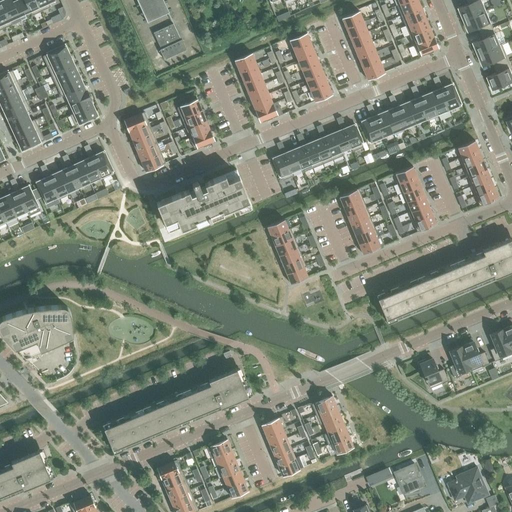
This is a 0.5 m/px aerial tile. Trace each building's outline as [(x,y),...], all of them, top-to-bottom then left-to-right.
[(0,0),(0,29),(12,24),(0,0)] [(0,0),(12,24),(12,25),(27,18),(24,13),(18,0),(17,0),(13,2),(11,0),(0,0)] [(18,0),(24,13),(30,11),(32,15),(41,11),(36,0),(18,0)] [(36,0),(41,11),(50,7),(48,2),(52,0),(36,0)] [(136,0),(147,22),(168,12),(162,0),(136,0)] [(418,0),(408,0),(397,5),(401,15),(421,6),(418,0)] [(466,0),(468,4),(459,7),(461,12),(460,13),(463,19),(486,10),(481,0),(466,0)] [(59,14),(50,18),(51,19),(53,23),(62,19),(65,15),(65,12),(65,11),(62,6),(57,9),(59,14)] [(421,6),(401,15),(405,25),(425,16),(421,6)] [(486,10),(463,19),(466,26),(467,26),(469,31),(478,27),(480,33),(493,27),(486,10)] [(342,18),(346,28),(363,21),(359,11),(342,18)] [(425,16),(405,25),(409,35),(429,26),(425,16)] [(363,21),(346,28),(350,39),(368,31),(363,21)] [(163,59),(186,49),(181,39),(180,40),(172,24),(153,32),(160,49),(159,49),(163,59)] [(429,26),(409,35),(413,45),(433,36),(429,26)] [(483,38),(474,42),(476,47),(475,47),(477,54),(500,45),(500,44),(506,42),(501,31),(495,33),(493,27),(480,33),(483,38)] [(368,31),(350,39),(354,48),(372,41),(368,31)] [(289,40),(294,50),(311,43),(307,32),(289,40)] [(9,35),(0,39),(0,46),(11,42),(9,35)] [(433,36),(413,45),(418,55),(426,52),(427,54),(433,51),(432,49),(438,47),(433,36)] [(372,41),(354,48),(358,58),(376,51),(372,41)] [(311,43),(294,50),(298,60),(315,53),(311,43)] [(50,52),(42,55),(47,66),(70,55),(65,45),(58,48),(57,47),(50,50),(50,52)] [(500,45),(477,54),(480,61),(481,60),(483,65),(492,61),(495,67),(510,61),(509,60),(507,61),(500,45)] [(376,51),(358,58),(363,69),(380,61),(376,51)] [(235,60),(239,70),(256,63),(252,53),(235,60)] [(315,53),(298,60),(302,70),(319,63),(315,53)] [(70,55),(47,66),(52,76),(74,65),(70,55)] [(267,59),(261,61),(264,67),(270,64),(267,59)] [(380,61),(363,69),(367,79),(384,72),(380,61)] [(497,73),(488,76),(490,81),(489,82),(492,89),(507,83),(508,84),(511,82),(511,66),(510,61),(495,67),(497,73)] [(256,63),(239,70),(243,80),(260,73),(256,63)] [(319,63),(302,70),(306,80),(323,73),(319,63)] [(74,65),(52,76),(56,85),(79,75),(74,65)] [(0,87),(17,80),(12,69),(4,73),(4,72),(0,73),(0,87)] [(260,73),(243,80),(247,90),(264,83),(260,73)] [(323,73),(306,80),(310,90),(327,83),(323,73)] [(79,75),(56,85),(61,96),(65,94),(65,93),(83,85),(79,75)] [(17,80),(0,87),(0,99),(21,90),(17,80)] [(439,82),(436,84),(438,89),(439,88),(448,109),(460,104),(456,95),(457,95),(454,87),(453,88),(451,83),(441,87),(439,82)] [(264,83),(247,90),(251,100),(268,93),(264,83)] [(327,83),(310,90),(314,101),(332,93),(327,83)] [(83,85),(65,93),(65,94),(70,103),(89,94),(86,89),(85,89),(83,85)] [(21,90),(0,99),(0,102),(3,110),(26,99),(31,97),(26,87),(21,90)] [(439,88),(428,93),(438,116),(437,113),(448,109),(439,88)] [(417,91),(413,93),(416,98),(417,98),(426,120),(438,116),(428,93),(419,97),(417,91)] [(268,93),(251,100),(255,110),(273,103),(268,93)] [(89,94),(70,103),(74,112),(74,113),(92,105),(90,100),(92,100),(89,94)] [(417,98),(406,102),(414,123),(425,118),(417,98)] [(26,99),(3,110),(8,120),(26,111),(26,112),(31,110),(26,99)] [(177,107),(181,117),(201,109),(197,99),(177,107)] [(395,101),(391,102),(393,107),(395,107),(404,130),(405,129),(404,127),(414,123),(406,102),(397,106),(395,101)] [(273,103),(255,110),(259,121),(265,119),(266,121),(272,118),(271,116),(277,114),(273,103)] [(74,112),(69,115),(74,125),(82,122),(83,123),(91,120),(90,118),(97,115),(92,105),(74,113),(74,112)] [(395,107),(384,111),(393,134),(404,130),(395,107)] [(201,109),(181,117),(185,127),(205,119),(201,109)] [(373,110),(369,111),(371,116),(373,116),(381,137),(392,132),(384,111),(375,115),(373,110)] [(26,111),(8,120),(12,129),(31,121),(30,121),(26,112),(26,111)] [(124,120),(128,130),(148,122),(144,111),(124,120)] [(373,116),(371,116),(361,120),(363,125),(362,125),(365,133),(366,132),(370,141),(381,137),(373,116)] [(31,121),(12,129),(17,139),(40,129),(35,119),(30,121),(31,121)] [(205,119),(185,127),(189,137),(210,129),(205,119)] [(148,122),(128,130),(132,140),(152,132),(148,122)] [(343,122),(339,124),(341,129),(343,128),(353,151),(363,147),(360,139),(361,138),(358,130),(356,131),(353,124),(345,127),(343,122)] [(343,128),(333,132),(341,151),(350,147),(352,151),(353,151),(343,128)] [(40,129),(17,139),(22,150),(29,146),(29,148),(37,144),(36,143),(44,139),(40,129)] [(210,129),(189,137),(194,148),(202,145),(203,147),(209,144),(209,142),(214,140),(210,129)] [(323,130),(319,132),(321,137),(323,136),(333,159),(343,155),(333,132),(325,136),(323,130)] [(152,132),(132,140),(136,150),(157,142),(152,132)] [(323,136),(313,140),(323,163),(333,159),(323,136)] [(303,139),(299,140),(301,145),(303,144),(313,167),(323,163),(313,140),(305,144),(303,139)] [(474,140),(454,148),(459,158),(479,150),(474,140)] [(157,142),(136,150),(141,160),(161,152),(157,142)] [(393,142),(385,145),(388,152),(396,149),(393,142)] [(303,144),(293,149),(303,172),(313,167),(303,144)] [(283,147),(279,148),(281,153),(283,152),(293,176),(291,171),(300,167),(302,172),(303,172),(293,149),(285,152),(283,147)] [(90,150),(87,152),(89,157),(91,156),(100,176),(100,177),(101,179),(113,173),(108,163),(109,162),(106,154),(104,155),(102,151),(93,155),(90,150)] [(479,150),(459,158),(462,167),(483,159),(479,150)] [(161,152),(141,160),(145,171),(165,162),(161,152)] [(283,152),(281,153),(281,154),(273,157),(276,164),(274,165),(277,173),(279,172),(282,180),(293,176),(283,152)] [(89,157),(80,161),(89,181),(100,177),(100,176),(91,156),(89,157)] [(483,159),(462,167),(466,177),(486,168),(483,159)] [(69,160),(65,162),(67,167),(69,166),(78,186),(89,181),(80,161),(71,165),(69,160)] [(347,165),(340,168),(342,173),(343,173),(349,171),(349,170),(347,165)] [(412,165),(393,174),(397,184),(416,175),(412,165)] [(67,167),(58,171),(68,191),(78,186),(69,166),(67,167)] [(486,168),(466,177),(470,186),(490,178),(486,168)] [(156,202),(169,233),(236,205),(238,210),(251,205),(245,190),(241,180),(236,169),(204,182),(199,185),(197,180),(191,183),(192,184),(185,186),(187,190),(176,194),(163,199),(160,201),(156,202)] [(47,170),(43,172),(45,177),(47,176),(58,199),(69,193),(68,191),(58,171),(49,175),(47,170)] [(416,175),(397,184),(401,193),(420,185),(416,175)] [(39,187),(35,189),(39,198),(43,196),(47,206),(59,201),(58,199),(47,176),(45,177),(36,181),(39,187)] [(490,178),(470,186),(474,196),(494,187),(490,178)] [(16,184),(13,186),(15,191),(17,190),(26,210),(29,215),(40,210),(35,200),(39,198),(35,189),(31,191),(28,185),(19,189),(16,184)] [(420,185),(401,193),(404,202),(424,194),(420,185)] [(494,187),(474,196),(478,206),(498,197),(494,187)] [(356,189),(339,196),(343,205),(360,198),(356,189)] [(15,191),(6,195),(15,215),(16,215),(26,210),(17,190),(15,191)] [(424,194),(404,202),(408,212),(428,204),(424,194)] [(0,210),(6,223),(17,217),(16,215),(15,215),(6,195),(0,197),(0,210)] [(360,199),(343,206),(347,215),(364,208),(360,199)] [(428,204),(408,212),(409,212),(411,211),(414,220),(412,221),(432,213),(428,204)] [(364,208),(347,215),(351,224),(368,217),(364,208)] [(432,213),(412,221),(416,231),(436,223),(432,213)] [(368,218),(351,225),(355,234),(372,227),(368,218)] [(284,219),(267,226),(270,235),(288,228),(284,219)] [(372,227),(355,234),(359,243),(376,236),(372,227)] [(288,228),(271,235),(275,245),(292,238),(288,228)] [(376,236),(359,244),(363,253),(380,246),(376,236)] [(484,252),(377,297),(386,318),(493,274),(495,277),(511,269),(511,240),(511,237),(483,249),(484,252)] [(292,238),(275,245),(278,254),(296,247),(292,238)] [(296,247),(279,254),(282,264),(300,257),(296,247)] [(300,257),(283,264),(286,273),(304,266),(300,257)] [(304,267),(287,274),(291,284),(308,276),(304,267)] [(2,316),(15,348),(36,340),(40,348),(73,335),(60,305),(48,305),(35,306),(25,308),(13,312),(2,316)] [(511,324),(502,329),(511,353),(511,324)] [(495,347),(489,349),(494,361),(511,353),(502,329),(490,334),(495,347)] [(473,341),(461,346),(471,370),(489,363),(484,352),(478,354),(473,341)] [(455,363),(449,366),(454,377),(460,375),(471,370),(461,346),(449,350),(455,363)] [(229,350),(223,353),(225,358),(231,356),(229,350)] [(425,359),(417,362),(420,369),(422,368),(425,376),(424,377),(425,379),(426,378),(428,384),(440,379),(441,383),(448,380),(443,368),(437,371),(432,358),(426,360),(425,359)] [(210,383),(103,427),(112,448),(219,404),(221,407),(248,396),(236,368),(208,379),(210,383)] [(311,403),(315,414),(336,405),(332,395),(326,397),(326,395),(320,398),(320,400),(311,403)] [(315,414),(319,424),(340,415),(336,405),(315,414)] [(323,433),(324,434),(344,425),(340,415),(319,424),(320,424),(323,423),(327,432),(323,433)] [(261,424),(265,435),(286,426),(282,416),(261,424)] [(324,434),(328,444),(349,435),(344,425),(324,434)] [(265,435),(269,445),(287,437),(283,428),(286,426),(265,435)] [(349,435),(328,444),(332,443),(336,453),(353,446),(349,435)] [(269,445),(274,455),(291,447),(287,437),(269,445)] [(206,447),(210,457),(231,449),(227,438),(206,447)] [(274,455),(278,465),(299,456),(298,456),(295,457),(291,447),(274,455)] [(12,465),(0,469),(0,494),(22,486),(23,488),(50,477),(39,449),(11,461),(12,465)] [(214,456),(218,466),(235,459),(231,449),(210,457),(210,458),(214,456)] [(433,449),(426,452),(431,463),(438,460),(433,449)] [(299,456),(278,465),(282,475),(303,466),(299,456)] [(218,466),(222,476),(239,469),(235,459),(218,466)] [(157,467),(161,478),(178,471),(174,460),(157,467)] [(403,494),(423,485),(413,463),(393,472),(403,494)] [(446,483),(447,486),(447,488),(448,491),(451,493),(453,500),(463,495),(467,503),(488,494),(476,466),(455,475),(456,478),(446,483)] [(390,467),(366,477),(368,482),(369,485),(392,476),(390,473),(392,472),(390,467)] [(161,478),(165,488),(186,479),(182,469),(178,471),(161,478)] [(222,476),(226,486),(243,479),(239,469),(222,476)] [(165,488),(169,498),(190,489),(186,479),(165,488)] [(243,479),(226,486),(231,496),(248,489),(243,479)] [(169,498),(173,508),(194,499),(190,489),(169,498)] [(494,494),(485,498),(489,506),(489,507),(493,505),(498,503),(494,494)] [(90,495),(69,503),(72,511),(77,511),(94,505),(90,495)] [(194,499),(173,508),(174,511),(192,511),(198,510),(194,499)] [(354,511),(368,511),(370,511),(367,505),(366,506),(365,504),(363,505),(363,503),(354,507),(355,508),(353,509),(354,511)]
